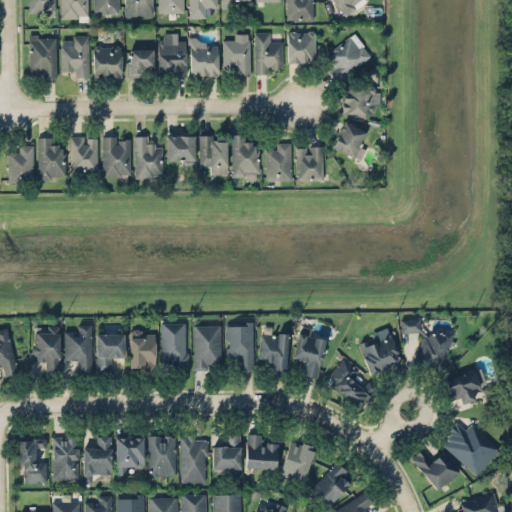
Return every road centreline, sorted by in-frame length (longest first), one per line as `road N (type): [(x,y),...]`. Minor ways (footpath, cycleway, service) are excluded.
road 1 (residential): [(372,445),(334,420),(247,400),(21,406),(0,418)]
road 2 (residential): [(9,109),(300,106)]
